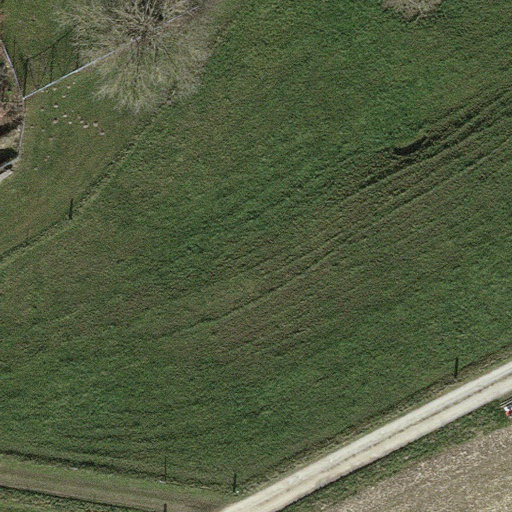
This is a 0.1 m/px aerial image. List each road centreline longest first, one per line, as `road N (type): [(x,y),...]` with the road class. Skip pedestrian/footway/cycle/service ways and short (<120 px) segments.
road 1 (track): [(237,511),(511,378)]
road 2 (track): [(0,471),(244,508)]
